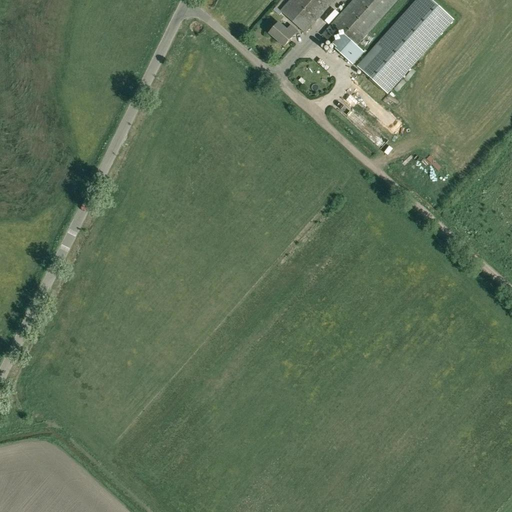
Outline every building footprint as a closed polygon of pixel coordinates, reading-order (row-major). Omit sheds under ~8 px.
[(290,0),(283,8),(280,11),(305,33),(334,0),(290,0)] [(353,0),(322,35),(355,64),(364,54),(356,46),(397,0),(353,0)] [(416,0),(357,66),(387,94),(454,20),(431,0),(416,0)] [(336,6),(326,18),(330,22),(341,10),(336,6)] [(282,13),(280,11),(276,8),(273,11),(279,16),(282,13)] [(284,47),(293,36),(278,23),(269,34),(284,47)] [(395,131),(402,123),(383,105),(376,114),(395,131)]
